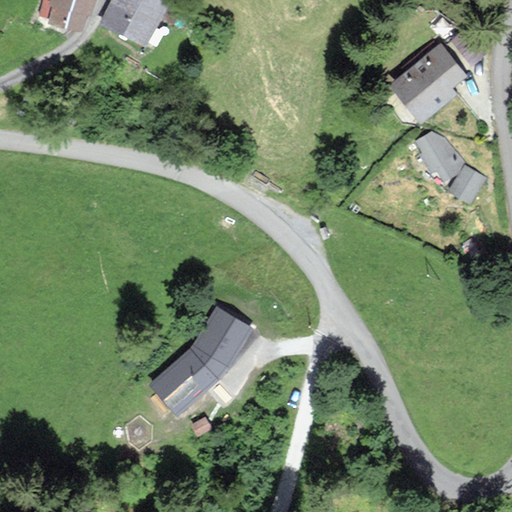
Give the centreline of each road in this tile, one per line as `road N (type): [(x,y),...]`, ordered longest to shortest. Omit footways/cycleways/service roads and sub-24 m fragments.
road 1 (unclassified): [(0,139),(189,174),(250,204),(294,238),(432,475),(447,487),(480,492),(511,480)]
road 2 (track): [(349,321),(323,343),(277,511)]
road 3 (unclassified): [(511,168),(502,81),(511,20)]
